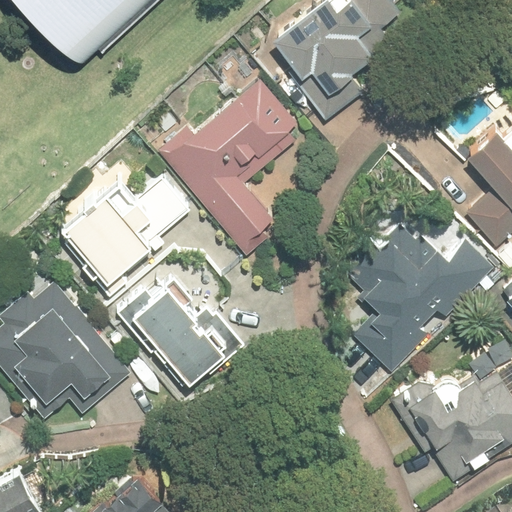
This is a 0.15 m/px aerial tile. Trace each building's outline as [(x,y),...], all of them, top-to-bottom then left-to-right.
[(45,0),(91,52),(148,0),(45,0)] [(312,0),(269,35),(274,40),(266,47),(276,60),(284,54),(299,72),(294,76),(313,100),(306,105),(319,122),(356,92),(341,74),(371,50),(354,30),(370,17),(382,32),(404,14),(392,0),(312,0)] [(154,146),(244,252),(263,236),(256,227),(270,214),(242,181),(295,137),(286,127),(295,119),(261,80),(238,99),(233,93),(191,129),(184,120),(154,146)] [(511,124),(499,136),(490,126),(462,150),(469,158),(442,182),(496,242),(511,227),(511,124)] [(66,233),(61,238),(109,290),(123,276),(114,267),(120,261),(125,266),(150,243),(153,246),(162,238),(157,232),(188,204),(161,175),(137,197),(117,174),(60,226),(66,233)] [(395,351),(490,261),(465,235),(443,256),(432,244),(412,263),(392,242),(368,265),(376,273),(357,291),(376,311),(365,320),(395,351)] [(156,272),(115,307),(179,382),(237,333),(206,297),(199,303),(172,272),(162,280),(156,272)] [(0,367),(41,417),(67,395),(80,410),(129,369),(51,276),(29,295),(22,287),(0,305),(0,367)] [(511,279),(499,293),(511,306),(511,279)] [(511,440),(511,389),(510,391),(493,368),(478,379),(471,370),(454,382),(446,372),(439,377),(431,366),(392,394),(451,477),(487,450),(482,443),(498,431),(507,444),(511,440)] [(0,511),(41,511),(18,466),(0,475),(0,511)] [(170,511),(138,472),(87,511),(170,511)]
